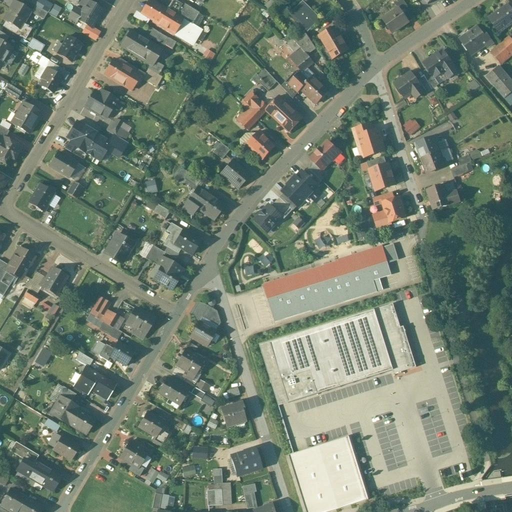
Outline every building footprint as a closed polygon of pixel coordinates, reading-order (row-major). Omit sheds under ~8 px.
[(166,10),(149,0),(148,0),(140,14),(141,15),(152,22),(152,23),(157,27),(167,11),(166,10)] [(176,0),(172,0),(166,10),(176,16),(177,14),(175,13),(181,3),(176,0)] [(415,18),(402,0),(395,5),(398,9),(408,23),(415,18)] [(14,2),(3,21),(5,22),(19,30),(22,24),(30,11),(14,2)] [(102,11),(87,2),(83,8),(81,12),(76,20),(77,20),(91,29),(102,11)] [(302,2),(289,15),(306,31),(308,29),(309,30),(320,20),(302,2)] [(198,13),(181,3),(175,13),(177,14),(176,16),(182,20),(191,25),(192,25),(198,13)] [(511,12),(507,5),(488,19),(498,33),(511,23),(511,12)] [(35,7),(31,13),(43,20),(46,14),(35,7)] [(74,8),(68,18),(75,22),(77,20),(76,20),(81,12),(74,8)] [(398,9),(382,20),(392,33),(408,23),(398,9)] [(167,11),(157,27),(173,36),(182,20),(176,16),(166,10),(167,11)] [(152,22),(141,15),(138,20),(150,27),(152,23),(152,22)] [(191,25),(182,20),(173,36),(171,39),(176,42),(190,51),(190,48),(201,30),(192,25),(191,25)] [(26,27),(22,24),(19,30),(5,22),(2,27),(24,40),(31,29),(27,27),(28,27),(26,26),(26,27)] [(334,27),(318,36),(327,51),(332,60),(348,51),(334,27)] [(476,28),(460,39),(471,55),(486,44),(488,47),(493,44),(484,32),(481,34),(476,28)] [(168,39),(152,30),(145,41),(148,43),(150,38),(163,46),(164,45),(168,39)] [(50,33),(45,31),(42,39),(47,41),(50,33)] [(145,41),(130,32),(129,33),(127,32),(119,45),(121,46),(120,47),(133,54),(132,56),(149,66),(147,69),(148,69),(158,75),(159,73),(160,73),(160,72),(160,71),(163,67),(154,62),(158,55),(146,48),(148,43),(145,41)] [(304,32),(292,40),(298,46),(307,40),(308,40),(304,32)] [(62,46),(58,43),(52,52),(71,63),(81,45),(68,36),(62,46)] [(171,39),(168,37),(168,39),(164,45),(171,50),(176,42),(171,39)] [(511,54),(511,41),(509,37),(501,44),(511,56),(511,54)] [(44,46),(32,39),(26,48),(37,55),(38,56),(44,46)] [(307,40),(298,46),(306,55),(307,55),(315,50),(311,45),(310,45),(307,40)] [(0,42),(0,67),(11,49),(0,42)] [(511,56),(501,44),(490,53),(500,65),(511,56)] [(315,50),(307,55),(310,59),(318,54),(315,50)] [(327,51),(321,55),(326,63),(332,60),(327,51)] [(442,51),(424,64),(428,69),(435,78),(444,72),(449,79),(458,73),(442,51)] [(301,58),(297,53),(290,59),(302,73),(313,63),(310,59),(307,55),(306,55),(301,58)] [(38,56),(37,55),(33,62),(38,65),(42,58),(38,56)] [(48,61),(42,58),(38,65),(42,67),(44,68),(48,61)] [(120,62),(117,62),(113,60),(104,75),(122,86),(125,82),(133,87),(138,86),(141,80),(144,75),(120,61),(120,62)] [(511,81),(499,66),(486,78),(504,99),(511,92),(511,81)] [(44,68),(42,67),(35,77),(40,80),(40,79),(43,81),(40,86),(53,93),(61,79),(54,74),(44,68)] [(69,74),(58,67),(54,74),(61,79),(65,81),(69,74)] [(144,75),(141,80),(156,88),(162,78),(158,75),(148,69),(144,75)] [(435,78),(428,69),(422,73),(424,76),(432,90),(439,85),(435,78)] [(276,83),(264,70),(258,76),(257,77),(260,79),(258,82),(259,82),(258,83),(267,92),(276,83)] [(411,74),(395,85),(404,98),(405,99),(413,93),(417,99),(424,93),(416,82),(419,79),(420,79),(415,72),(412,75),(411,74)] [(313,76),(307,82),(300,76),(290,86),(286,82),(285,82),(298,94),(301,90),(316,104),(328,92),(318,82),(319,81),(313,76)] [(432,90),(424,76),(420,79),(419,79),(430,98),(434,95),(432,90)] [(298,94),(285,82),(281,87),(292,99),(298,94)] [(21,92),(8,84),(4,91),(17,99),(21,92)] [(94,92),(85,107),(97,115),(96,116),(103,119),(103,118),(105,120),(108,119),(111,114),(110,112),(108,111),(111,106),(119,111),(123,105),(114,100),(101,92),(99,96),(94,92)] [(257,99),(251,93),(244,100),(250,106),(246,110),(250,114),(261,104),(260,103),(257,100),(257,99)] [(413,93),(405,99),(404,98),(403,99),(407,105),(417,99),(413,93)] [(268,109),(266,111),(273,117),(287,104),(282,99),(278,103),(275,101),(268,109)] [(268,109),(261,102),(260,103),(261,104),(250,114),(257,120),(257,121),(266,111),(268,109)] [(40,114),(23,103),(19,111),(15,118),(14,118),(10,124),(28,135),(40,114)] [(287,104),(273,117),(289,132),(301,119),(291,110),(292,109),(287,104)] [(245,120),(241,115),(236,120),(247,130),(257,120),(250,114),(245,120)] [(412,118),(405,125),(414,133),(421,126),(412,118)] [(123,124),(115,119),(107,132),(117,138),(118,138),(122,131),(119,129),(123,124)] [(96,135),(76,123),(67,138),(87,150),(96,136),(96,135)] [(370,124),(355,129),(357,137),(372,132),(370,124)] [(0,136),(4,139),(8,132),(0,127),(0,136)] [(372,132),(357,137),(358,140),(355,140),(358,148),(360,147),(363,158),(384,151),(378,130),(372,132)] [(127,134),(122,131),(118,138),(122,141),(127,134)] [(260,132),(247,145),(262,160),(274,147),(263,137),(264,136),(260,132)] [(15,145),(4,139),(0,136),(0,162),(10,168),(18,152),(20,153),(23,147),(16,143),(15,145)] [(96,136),(87,150),(86,153),(100,162),(110,144),(96,136)] [(433,137),(415,144),(420,159),(439,152),(436,145),(440,143),(437,136),(433,137)] [(327,143),(311,159),(322,170),(332,160),(334,162),(341,154),(338,151),(337,152),(327,143)] [(220,144),(213,153),(221,160),(229,150),(220,144)] [(439,152),(420,159),(426,174),(445,167),(448,166),(445,158),(442,159),(439,152)] [(76,164),(58,153),(49,167),(67,178),(76,164)] [(468,155),(457,160),(460,167),(465,165),(471,162),(468,155)] [(384,158),(367,163),(369,171),(386,165),(384,158)] [(248,175),(237,166),(238,165),(233,161),(221,175),(237,188),(248,175)] [(369,171),(375,192),(394,186),(388,165),(386,165),(369,171)] [(460,167),(450,171),(453,179),(469,172),(465,165),(460,167)] [(199,181),(179,167),(172,176),(173,181),(179,185),(184,184),(185,182),(195,188),(199,181)] [(322,182),(309,170),(305,175),(317,187),(322,182)] [(305,175),(301,172),(296,178),(295,177),(291,181),(308,197),(318,187),(317,187),(305,175)] [(144,182),(145,193),(156,192),(154,180),(144,182)] [(308,197),(291,181),(287,186),(288,187),(283,192),(284,194),(297,206),(299,207),(308,197)] [(74,182),(66,194),(75,200),(82,187),(74,182)] [(53,194),(39,185),(28,203),(44,213),(47,207),(46,206),(53,194)] [(444,185),(427,190),(433,211),(450,205),(447,195),(444,185)] [(212,197),(206,193),(202,191),(195,200),(191,197),(182,209),(191,215),(196,209),(213,221),(223,206),(211,198),(212,197)] [(456,192),(447,195),(450,205),(460,202),(456,192)] [(392,193),(379,197),(379,201),(379,204),(382,203),(394,199),(392,193)] [(297,206),(284,194),(280,199),(292,210),(297,206)] [(394,199),(382,203),(389,223),(405,218),(398,198),(394,199)] [(280,199),(271,208),(282,218),(284,220),(292,210),(280,199)] [(169,212),(157,205),(152,212),(165,220),(169,212)] [(269,206),(255,221),(267,233),(273,227),(279,222),(278,221),(282,218),(271,208),(269,206)] [(299,229),(304,223),(298,217),(293,223),(299,229)] [(182,231),(170,224),(166,232),(170,234),(163,246),(177,254),(180,249),(191,256),(200,241),(182,231)] [(133,245),(116,235),(104,254),(121,264),(133,245)] [(392,243),(381,246),(386,262),(397,259),(392,243)] [(165,253),(152,246),(145,259),(157,266),(162,259),(165,253)] [(262,284),(272,313),(275,324),(376,292),(373,281),(390,275),(386,262),(381,246),(262,284)] [(34,258),(18,248),(8,266),(17,272),(23,276),(34,258)] [(181,270),(162,259),(157,266),(161,267),(153,280),(171,290),(179,275),(181,270)] [(8,266),(0,261),(0,295),(2,297),(17,272),(8,266)] [(66,278),(52,269),(44,281),(43,280),(40,286),(55,296),(66,278)] [(28,291),(24,297),(35,304),(39,297),(28,291)] [(109,304),(99,298),(92,310),(102,316),(105,311),(109,304)] [(40,309),(53,315),(56,307),(53,306),(52,308),(43,303),(40,309)] [(393,304),(259,346),(278,407),(392,371),(394,375),(416,368),(403,327),(401,328),(393,304)] [(216,312),(207,306),(200,318),(217,328),(220,323),(216,312)] [(153,320),(135,309),(125,325),(131,328),(132,327),(136,329),(144,334),(153,320)] [(102,316),(99,321),(105,324),(111,314),(105,311),(102,316)] [(511,326),(511,315),(504,313),(501,324),(511,327),(511,326)] [(118,318),(111,314),(105,324),(112,328),(118,318)] [(214,332),(198,322),(189,337),(205,347),(214,332)] [(144,334),(136,329),(133,334),(140,339),(144,334)] [(133,353),(117,343),(113,350),(108,357),(109,357),(125,367),(133,353)] [(113,350),(105,345),(98,357),(107,362),(109,357),(108,357),(113,350)] [(203,361),(184,350),(175,366),(187,373),(194,377),(196,374),(203,361)] [(92,361),(79,353),(75,360),(88,368),(92,361)] [(114,385),(91,371),(91,372),(85,369),(74,387),(87,394),(89,390),(106,400),(114,385)] [(194,377),(187,373),(184,378),(194,384),(199,376),(196,374),(194,377)] [(166,379),(157,393),(179,406),(187,391),(166,379)] [(75,395),(62,387),(55,399),(58,401),(59,399),(69,406),(75,395)] [(204,394),(194,388),(190,394),(200,400),(204,394)] [(69,406),(59,399),(58,401),(49,414),(68,425),(77,410),(76,410),(69,406)] [(241,404),(220,410),(225,427),(244,421),(243,416),(245,415),(241,404)] [(77,410),(68,425),(85,435),(94,420),(77,410)] [(164,423),(146,413),(137,428),(154,438),(155,438),(160,430),(164,423)] [(186,425),(174,418),(170,425),(182,432),(186,425)] [(58,426),(48,420),(44,426),(55,433),(58,426)] [(168,435),(160,430),(155,438),(154,438),(152,441),(161,447),(168,435)] [(78,446),(61,437),(53,451),(70,460),(78,446)] [(290,456),(307,511),(325,511),(369,498),(350,437),(290,456)] [(38,456),(15,442),(9,452),(23,460),(25,457),(34,462),(38,456)] [(147,453),(128,442),(119,458),(131,465),(137,469),(139,467),(147,453)] [(254,449),(230,457),(236,477),(250,472),(250,471),(260,467),(254,449)] [(206,451),(192,450),(192,458),(205,459),(206,451)] [(34,462),(25,457),(23,460),(18,469),(25,473),(25,474),(26,475),(22,482),(32,487),(35,482),(51,492),(60,477),(43,467),(34,462)] [(142,469),(139,467),(137,469),(131,465),(128,471),(138,477),(142,469)] [(183,475),(200,473),(199,465),(182,467),(183,475)] [(151,467),(145,479),(161,487),(167,475),(151,467)] [(254,485),(242,487),(243,495),(251,493),(255,492),(254,485)] [(39,511),(42,508),(9,489),(0,505),(11,511),(39,511)] [(213,490),(206,491),(207,507),(214,506),(213,490)] [(221,490),(213,490),(214,506),(222,506),(221,490)] [(251,493),(243,495),(246,510),(254,508),(251,493)] [(161,495),(154,494),(151,509),(159,510),(161,495)] [(505,511),(504,504),(492,505),(492,501),(486,502),(487,511),(505,511)]
